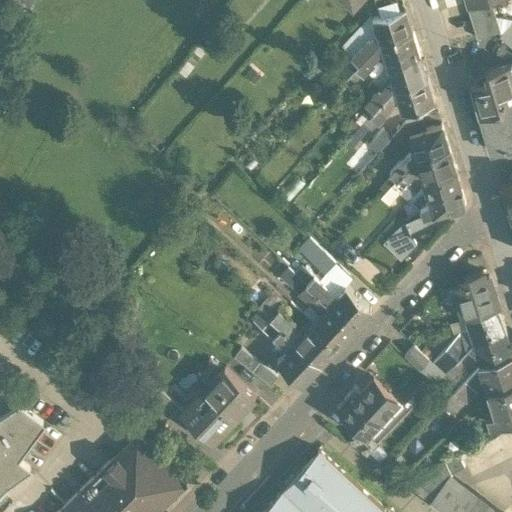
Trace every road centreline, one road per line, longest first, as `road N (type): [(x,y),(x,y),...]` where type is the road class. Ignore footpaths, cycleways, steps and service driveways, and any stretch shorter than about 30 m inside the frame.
road 1 (residential): [(195,511),(450,244),(490,228)]
road 2 (residential): [(490,228),(418,0)]
